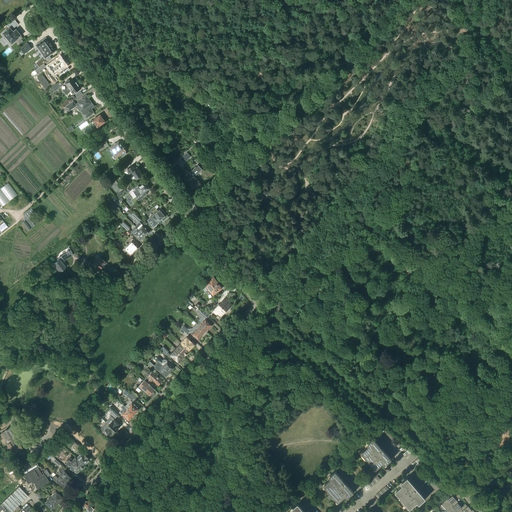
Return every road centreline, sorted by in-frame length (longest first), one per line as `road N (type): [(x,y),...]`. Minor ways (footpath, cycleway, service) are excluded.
road 1 (residential): [(64,511),(251,309),(249,293),(190,210)]
road 2 (unclassified): [(190,210),(410,0)]
road 3 (residential): [(190,210),(42,0)]
road 4 (track): [(511,307),(383,417)]
road 5 (track): [(124,116),(18,221)]
